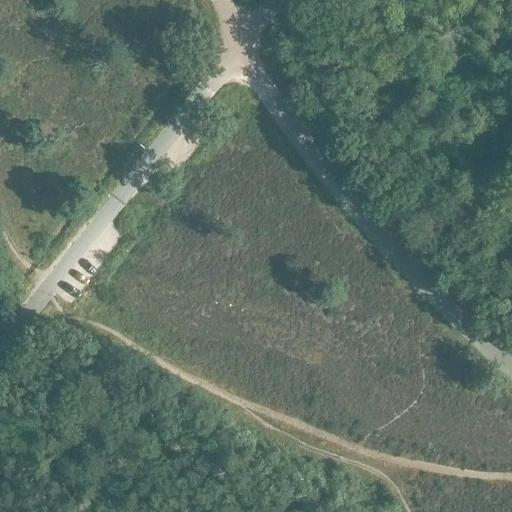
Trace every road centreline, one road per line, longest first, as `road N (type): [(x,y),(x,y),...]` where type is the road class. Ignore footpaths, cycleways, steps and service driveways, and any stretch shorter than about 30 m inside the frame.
road 1 (unclassified): [(511,368),(442,305),(289,125),(240,44)]
road 2 (unclassified): [(0,348),(240,44)]
road 3 (unknown): [(511,486),(380,470)]
